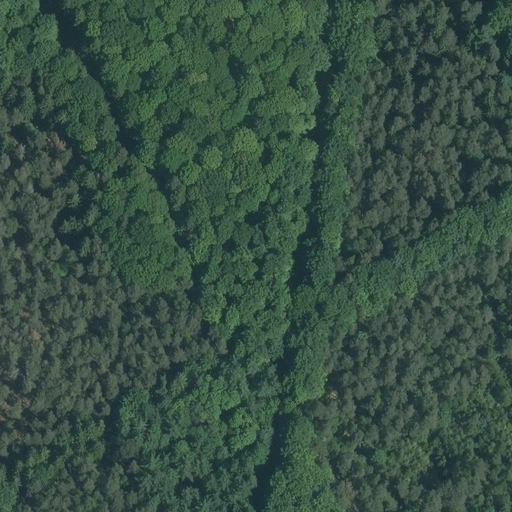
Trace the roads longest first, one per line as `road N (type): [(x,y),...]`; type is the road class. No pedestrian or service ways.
road 1 (track): [(266,511),(341,0)]
road 2 (track): [(511,205),(292,340)]
